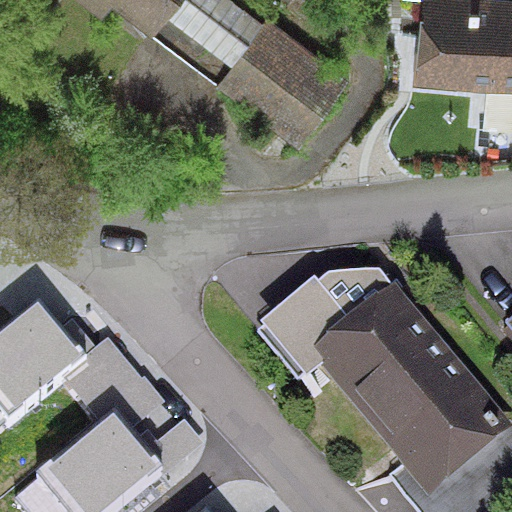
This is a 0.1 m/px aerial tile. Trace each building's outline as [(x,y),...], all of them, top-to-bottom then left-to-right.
[(257,24),(263,17),(240,0),(86,0),(97,8),(103,0),(120,0),(220,75),(250,36),(247,34),(256,23),(257,24)] [(420,73),(511,81),(511,8),(426,1),(420,73)] [(247,34),(250,36),(220,75),(217,79),(297,140),(338,86),(257,24),(256,23),(247,34)] [(459,465),(496,434),(381,296),(345,326),(353,335),(319,363),(410,473),(443,446),(459,465)] [(0,422),(83,354),(39,302),(0,333),(0,422)] [(511,318),(502,327),(506,332),(511,339),(511,318)] [(511,350),(511,339),(506,332),(500,337),(511,350)] [(108,511),(161,468),(117,416),(20,496),(33,511),(108,511)]
